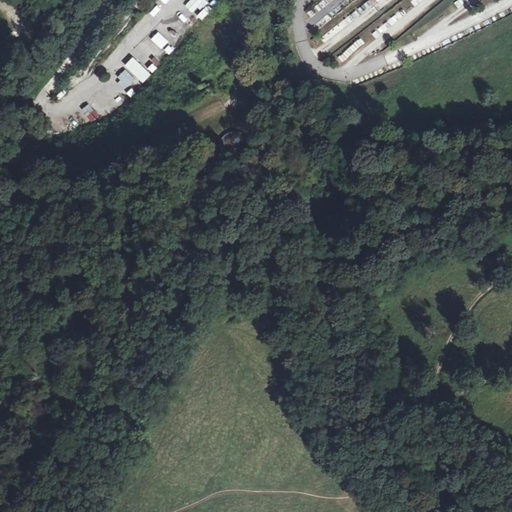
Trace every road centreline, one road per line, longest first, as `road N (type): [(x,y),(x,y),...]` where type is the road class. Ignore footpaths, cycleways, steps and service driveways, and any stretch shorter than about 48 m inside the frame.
road 1 (track): [(116,0),(0,148)]
road 2 (track): [(511,274),(455,326),(425,422)]
road 3 (track): [(54,122),(142,0)]
